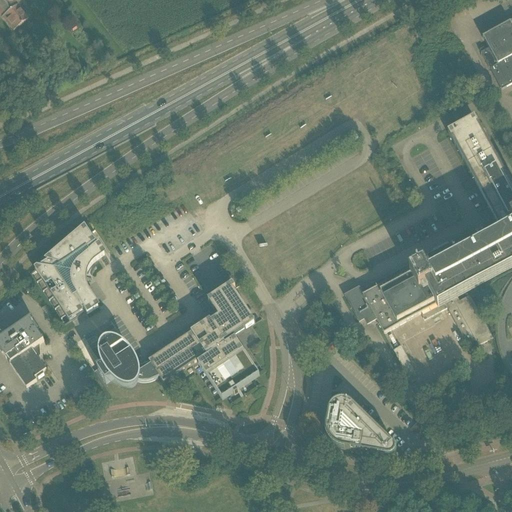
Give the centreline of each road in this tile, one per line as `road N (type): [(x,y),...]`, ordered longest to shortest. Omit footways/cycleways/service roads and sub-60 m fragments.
road 1 (primary): [(0,266),(96,183),(285,59),(305,32)]
road 2 (primary): [(326,0),(0,142)]
road 3 (primary): [(0,197),(305,32)]
road 4 (tertiary): [(270,454),(380,483),(494,462)]
road 5 (tertiary): [(202,432),(118,425),(6,471)]
road 6 (tertiary): [(15,488),(96,445),(202,432)]
road 7 (residential): [(292,371),(280,320),(233,239)]
